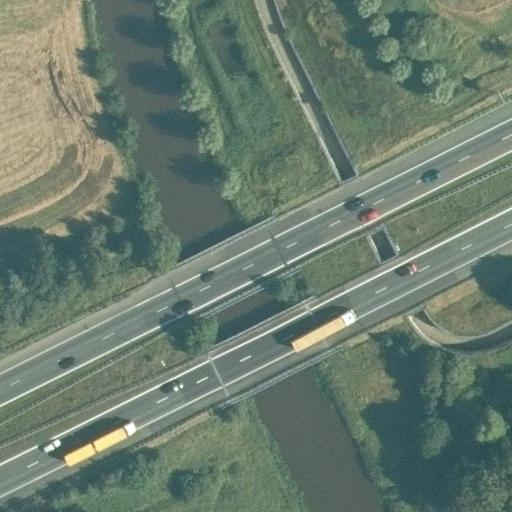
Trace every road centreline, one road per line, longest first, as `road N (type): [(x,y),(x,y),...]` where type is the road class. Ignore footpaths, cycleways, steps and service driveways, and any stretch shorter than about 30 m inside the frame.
road 1 (motorway): [(511,136),(0,389)]
road 2 (motorway): [(0,479),(511,226)]
road 3 (unclassified): [(0,290),(152,216)]
